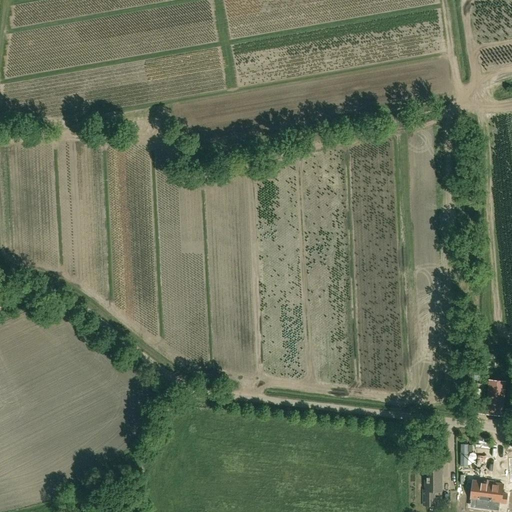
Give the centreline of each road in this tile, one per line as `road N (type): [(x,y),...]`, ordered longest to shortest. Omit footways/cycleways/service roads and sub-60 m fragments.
road 1 (track): [(468,426),(472,162),(448,0)]
road 2 (unclassified): [(511,431),(216,394),(166,374)]
road 3 (unclassified): [(0,303),(53,290),(166,374)]
